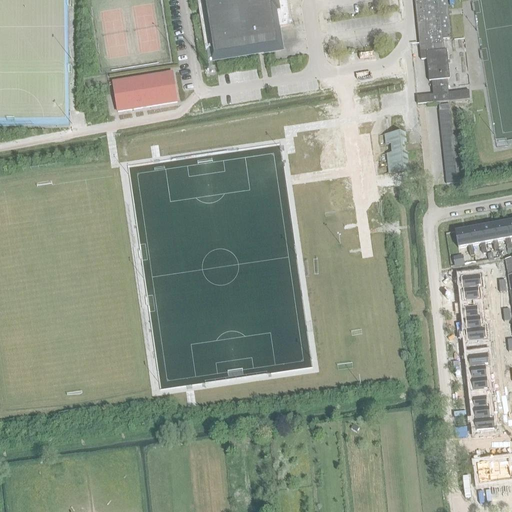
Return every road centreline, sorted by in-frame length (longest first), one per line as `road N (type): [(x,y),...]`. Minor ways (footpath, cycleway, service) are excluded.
road 1 (unclassified): [(457,511),(432,217)]
road 2 (unclassified): [(202,91),(391,60),(409,40),(408,0)]
